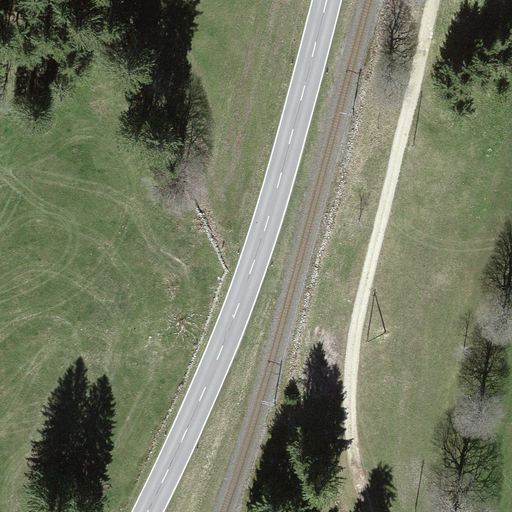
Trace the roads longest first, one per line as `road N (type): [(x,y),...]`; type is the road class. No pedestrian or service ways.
road 1 (primary): [(145,511),(224,339),(327,0)]
road 2 (track): [(354,455),(353,366),(432,0)]
